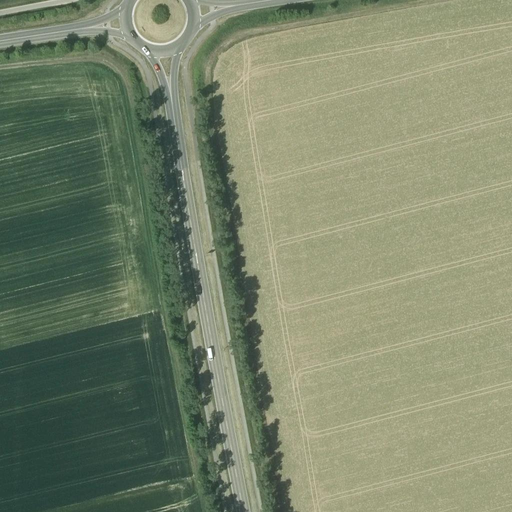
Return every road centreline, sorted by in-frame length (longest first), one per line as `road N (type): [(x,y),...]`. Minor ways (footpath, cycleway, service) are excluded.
road 1 (track): [(451,0),(250,35),(207,61),(219,182),(280,511)]
road 2 (track): [(0,70),(93,62),(128,80),(209,511)]
road 3 (primary): [(170,94),(243,511)]
